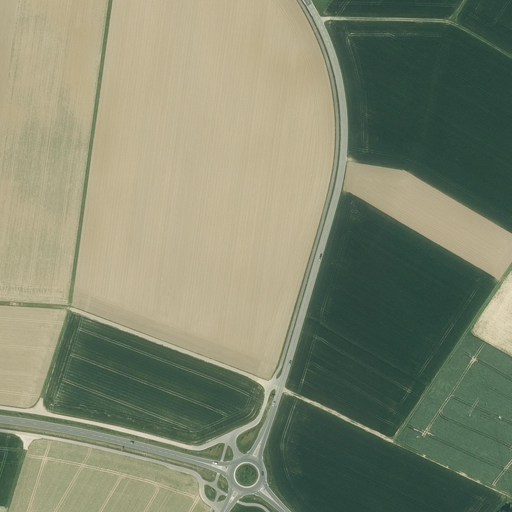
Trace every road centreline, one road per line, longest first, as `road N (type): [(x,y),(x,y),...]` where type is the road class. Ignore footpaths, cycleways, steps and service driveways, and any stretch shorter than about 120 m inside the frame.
road 1 (tertiary): [(252,459),(288,360),(341,160),(338,82),(304,0)]
road 2 (track): [(37,412),(71,309),(109,0)]
road 3 (track): [(269,384),(257,422),(200,448),(0,407)]
road 4 (track): [(0,304),(71,309),(269,384)]
road 5 (track): [(269,384),(511,498)]
road 6 (track): [(224,509),(206,501),(190,473),(0,430)]
road 7 (secondary): [(230,470),(0,419)]
road 8 (track): [(511,271),(396,444)]
road 9 (track): [(317,21),(446,24),(465,0)]
